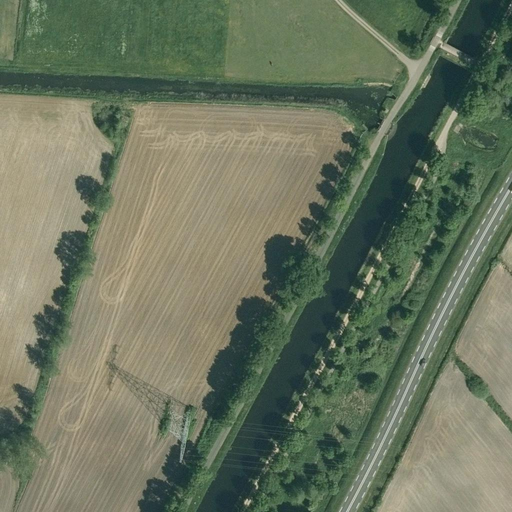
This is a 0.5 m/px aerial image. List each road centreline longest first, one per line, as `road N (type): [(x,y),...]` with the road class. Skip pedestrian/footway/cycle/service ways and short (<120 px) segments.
road 1 (unclassified): [(180,511),(457,0)]
road 2 (track): [(443,134),(241,511)]
road 3 (primary): [(511,188),(458,280),(346,511)]
road 4 (track): [(511,6),(453,113)]
